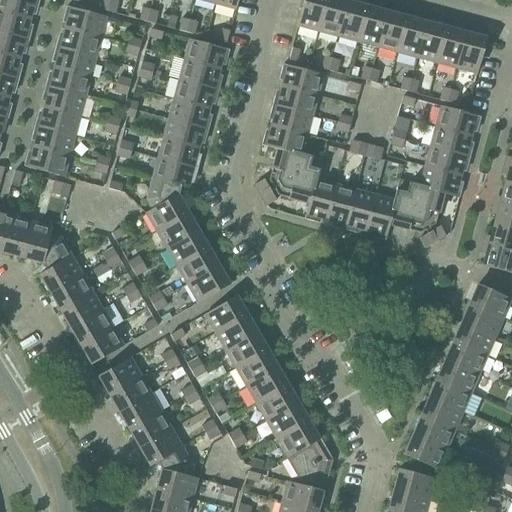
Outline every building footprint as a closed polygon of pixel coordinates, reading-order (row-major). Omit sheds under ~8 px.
[(0,0),(0,10),(31,19),(33,10),(37,11),(40,0),(0,0)] [(103,0),(101,9),(108,11),(111,0),(103,0)] [(114,0),(111,0),(108,11),(116,13),(119,1),(114,0)] [(216,0),(216,4),(236,9),(238,0),(216,0)] [(305,0),(298,26),(318,31),(326,0),(305,0)] [(326,0),(318,31),(338,36),(348,1),(344,0),(326,0)] [(338,36),(358,42),(367,6),(348,1),(338,36)] [(358,42),(378,47),(387,11),(367,6),(358,42)] [(68,20),(66,28),(101,38),(107,17),(67,7),(64,18),(68,20)] [(140,20),(148,22),(151,10),(144,8),(140,20)] [(0,10),(0,31),(30,40),(33,29),(29,28),(31,19),(0,10)] [(151,10),(148,22),(155,24),(159,12),(151,10)] [(378,47),(397,52),(407,17),(387,11),(378,47)] [(397,52),(417,57),(426,22),(407,17),(397,52)] [(180,30),(187,32),(190,20),(183,18),(180,30)] [(190,20),(187,32),(195,34),(198,22),(190,20)] [(417,57),(437,63),(446,27),(426,22),(417,57)] [(437,63),(456,68),(466,32),(446,27),(437,63)] [(59,36),(56,47),(96,57),(101,38),(66,28),(63,37),(59,36)] [(151,29),(149,36),(162,40),(164,32),(151,29)] [(220,41),(227,43),(230,31),(223,29),(220,41)] [(0,31),(0,52),(20,58),(23,50),(27,51),(30,40),(0,31)] [(466,32),(456,68),(477,74),(487,38),(466,32)] [(130,37),(128,45),(140,48),(142,41),(130,37)] [(190,39),(185,60),(220,69),(223,61),(227,62),(230,50),(190,39)] [(140,48),(128,45),(126,52),(138,56),(140,48)] [(57,59),(55,68),(90,77),(96,57),(56,47),(53,58),(57,59)] [(290,60),(297,62),(300,49),(293,48),(290,60)] [(0,52),(0,74),(19,79),(22,68),(18,67),(20,58),(0,52)] [(322,68),(329,70),(333,58),(325,56),(322,68)] [(333,58),(329,70),(337,73),(340,60),(333,58)] [(185,60),(179,79),(219,90),(222,79),(218,78),(220,69),(185,60)] [(143,62),(141,69),(153,73),(155,65),(143,62)] [(285,77),(282,86),(318,95),(323,75),(284,64),(281,76),(285,77)] [(361,79),(369,81),(372,69),(365,67),(361,79)] [(49,75),(46,86),(85,97),(90,77),(55,68),(53,76),(49,75)] [(153,73),(141,69),(139,77),(151,80),(153,73)] [(372,69),(369,81),(376,83),(380,71),(372,69)] [(0,74),(0,95),(10,98),(12,89),(16,90),(19,79),(0,74)] [(119,77),(117,84),(130,87),(132,80),(119,77)] [(401,89),(408,91),(411,79),(404,77),(401,89)] [(179,79),(174,99),(210,109),(212,100),(216,101),(219,90),(179,79)] [(411,79),(408,91),(416,94),(419,81),(411,79)] [(349,82),(347,89),(359,92),(361,85),(349,82)] [(130,87),(117,84),(115,92),(128,95),(130,87)] [(47,98),(44,107),(80,116),(85,97),(46,86),(43,97),(47,98)] [(276,93),(273,105),(313,115),(318,95),(282,86),(280,95),(276,93)] [(440,100),(448,102),(451,90),(443,88),(440,100)] [(451,90),(448,102),(455,104),(459,92),(451,90)] [(0,95),(0,116),(9,119),(12,108),(7,106),(10,98),(0,95)] [(403,96),(401,104),(414,107),(416,99),(403,96)] [(174,99),(169,119),(209,130),(211,119),(207,117),(210,109),(174,99)] [(127,100),(125,107),(137,110),(139,103),(127,100)] [(274,117),(272,125),(307,135),(313,115),(273,105),(270,116),(274,117)] [(441,106),(436,127),(471,136),(474,128),(478,129),(481,117),(441,106)] [(38,115),(35,126),(74,136),(80,116),(44,107),(42,116),(38,115)] [(137,110),(125,107),(123,115),(135,118),(137,110)] [(341,115),(338,122),(351,125),(353,118),(341,115)] [(0,116),(0,134),(2,129),(6,130),(9,119),(0,116)] [(109,116),(107,124),(119,127),(121,119),(109,116)] [(169,119),(164,139),(199,148),(202,140),(206,141),(209,130),(169,119)] [(351,125),(338,122),(336,130),(349,133),(351,125)] [(119,127),(107,124),(105,131),(117,134),(119,127)] [(262,145),(278,149),(278,148),(302,155),(302,154),(307,135),(272,125),(269,134),(265,133),(262,145)] [(36,138),(34,146),(69,156),(74,136),(35,126),(32,137),(36,138)] [(436,127),(431,147),(470,157),(473,146),(469,145),(471,136),(436,127)] [(395,129),(393,137),(405,140),(407,132),(395,129)] [(405,140),(393,137),(391,144),(403,147),(405,140)] [(164,139),(158,158),(198,169),(201,158),(197,157),(199,148),(164,139)] [(122,140),(120,148),(132,151),(134,144),(122,140)] [(350,152),(365,156),(368,144),(353,140),(350,152)] [(368,144),(365,156),(380,161),(383,148),(368,144)] [(69,156),(34,146),(32,155),(28,154),(24,166),(63,176),(69,156)] [(431,147),(425,166),(461,176),(463,167),(467,168),(470,157),(431,147)] [(132,151),(120,148),(118,156),(130,159),(132,151)] [(278,195),(309,203),(310,204),(317,179),(317,180),(323,159),(302,154),(302,155),(278,148),(278,149),(269,180),(278,195)] [(98,156),(96,163),(109,166),(111,159),(98,156)] [(158,158),(153,178),(180,185),(180,186),(189,189),(191,179),(195,180),(198,169),(158,158)] [(109,166),(96,163),(94,171),(107,174),(109,166)] [(425,166),(420,185),(420,186),(444,193),(459,198),(463,186),(459,184),(461,176),(425,166)] [(15,171),(12,183),(20,185),(23,172),(15,171)] [(147,199),(153,209),(178,195),(180,186),(180,185),(153,178),(147,199)] [(255,185),(267,206),(277,200),(264,179),(255,185)] [(318,218),(327,220),(336,185),(317,180),(317,179),(310,204),(309,203),(305,219),(317,222),(318,218)] [(400,180),(394,200),(395,200),(389,225),(390,225),(420,233),(436,224),(444,193),(420,186),(420,185),(400,180)] [(56,181),(52,193),(68,198),(71,185),(56,181)] [(109,188),(121,192),(123,184),(111,181),(109,188)] [(334,227),(345,230),(356,190),(336,185),(327,220),(335,223),(334,227)] [(511,188),(504,186),(499,206),(511,209),(511,188)] [(357,229),(366,231),(376,195),(356,190),(345,230),(356,233),(357,229)] [(146,213),(157,232),(189,213),(178,195),(153,209),(146,213)] [(376,195),(366,231),(375,233),(374,237),(386,240),(390,225),(389,225),(395,200),(394,200),(376,195)] [(511,209),(499,206),(493,225),(511,230),(511,209)] [(0,251),(3,252),(12,217),(0,213),(0,251)] [(157,232),(167,249),(199,231),(189,213),(157,232)] [(3,252),(23,257),(32,222),(12,217),(3,252)] [(23,257),(43,263),(50,235),(51,235),(53,227),(32,222),(23,257)] [(511,230),(493,225),(488,245),(511,251),(511,230)] [(440,226),(419,238),(425,248),(446,236),(440,226)] [(123,227),(112,233),(116,240),(127,233),(123,227)] [(167,249),(177,267),(209,248),(199,231),(167,249)] [(43,263),(48,270),(48,271),(72,257),(61,238),(51,235),(50,235),(43,263)] [(511,251),(488,245),(483,265),(511,273),(511,251)] [(113,248),(102,254),(106,261),(117,255),(113,248)] [(177,267),(188,284),(220,266),(209,248),(177,267)] [(121,261),(117,255),(106,261),(110,268),(121,261)] [(140,256),(129,262),(133,269),(144,263),(140,256)] [(40,274),(51,293),(83,274),(72,257),(48,271),(48,270),(40,274)] [(144,263),(133,269),(136,276),(148,270),(144,263)] [(220,266),(188,284),(198,303),(230,285),(220,266)] [(51,293),(61,311),(93,292),(83,274),(51,293)] [(124,289),(127,295),(137,290),(134,283),(124,289)] [(478,285),(470,304),(503,319),(511,299),(478,285)] [(170,287),(160,292),(164,298),(173,292),(170,287)] [(137,290),(127,295),(131,302),(141,296),(137,290)] [(61,311),(71,328),(103,310),(93,292),(61,311)] [(149,298),(153,304),(164,298),(160,292),(149,298)] [(205,315),(216,333),(248,315),(237,296),(205,315)] [(164,298),(153,304),(157,311),(167,305),(164,298)] [(470,304),(461,323),(495,337),(503,319),(470,304)] [(71,328),(81,346),(113,327),(103,310),(71,328)] [(216,333),(226,351),(258,332),(248,315),(216,333)] [(143,324),(147,332),(158,326),(154,318),(143,324)] [(461,323),(453,342),(487,356),(495,337),(461,323)] [(113,327),(81,346),(92,364),(124,346),(113,327)] [(182,329),(171,335),(174,342),(185,335),(182,329)] [(226,351),(236,368),(268,350),(258,332),(226,351)] [(453,342),(445,360),(479,375),(487,356),(453,342)] [(161,356),(165,363),(176,356),(172,349),(161,356)] [(236,368),(247,386),(278,368),(268,350),(236,368)] [(176,356),(165,363),(169,369),(180,363),(176,356)] [(99,376),(109,395),(141,376),(131,358),(99,376)] [(188,364),(191,371),(202,365),(199,358),(188,364)] [(445,360),(437,379),(471,394),(479,375),(445,360)] [(202,365),(191,371),(195,378),(206,371),(202,365)] [(247,386),(257,404),(289,385),(278,368),(247,386)] [(109,395),(120,412),(152,394),(141,376),(109,395)] [(437,379),(429,398),(463,412),(471,394),(437,379)] [(181,391),(185,398),(196,392),(192,385),(181,391)] [(257,404),(267,421),(299,403),(289,385),(257,404)] [(196,392),(185,398),(189,405),(200,398),(196,392)] [(208,399),(212,406),(223,400),(219,393),(208,399)] [(120,412),(130,430),(162,411),(152,394),(120,412)] [(429,398),(421,417),(455,431),(463,412),(429,398)] [(223,400),(212,406),(216,413),(227,406),(223,400)] [(267,421),(277,439),(309,421),(299,403),(267,421)] [(130,430),(140,448),(172,429),(162,411),(130,430)] [(421,417),(413,435),(447,450),(455,431),(421,417)] [(202,426),(206,433),(217,427),(213,420),(202,426)] [(277,439),(287,457),(319,438),(309,421),(277,439)] [(217,427),(206,433),(210,440),(221,434),(217,427)] [(228,435),(232,441),(243,435),(239,428),(228,435)] [(151,466),(158,462),(158,461),(182,447),(172,429),(140,448),(151,466)] [(243,435),(232,441),(236,448),(247,442),(243,435)] [(447,450),(413,435),(404,455),(438,469),(447,450)] [(298,476),(296,484),(324,491),(329,471),(323,461),(330,457),(319,438),(287,457),(298,476)] [(498,441),(495,449),(507,454),(510,446),(498,441)] [(162,469),(162,470),(190,477),(193,466),(182,447),(158,461),(158,462),(162,469)] [(507,454),(495,449),(492,456),(504,461),(507,454)] [(252,459),(250,466),(268,471),(270,464),(252,459)] [(280,468),(277,463),(270,467),(273,472),(280,468)] [(399,469),(394,490),(430,499),(435,479),(399,469)] [(162,470),(157,490),(193,499),(198,479),(190,477),(162,470)] [(261,474),(249,471),(247,478),(259,482),(261,474)] [(511,477),(505,474),(502,481),(511,485),(511,477)] [(480,484),(491,489),(494,482),(483,477),(480,484)] [(288,481),(282,502),(318,511),(324,491),(296,484),(288,481)] [(237,489),(225,486),(223,493),(235,497),(237,489)] [(157,490),(152,509),(161,511),(189,511),(193,499),(157,490)] [(394,490),(389,509),(398,511),(426,511),(430,499),(394,490)] [(481,493),(469,490),(467,497),(479,500),(481,493)] [(282,502),(279,511),(317,511),(318,511),(282,502)]
